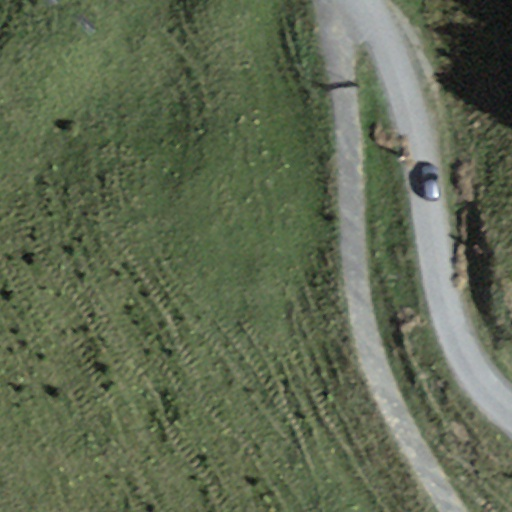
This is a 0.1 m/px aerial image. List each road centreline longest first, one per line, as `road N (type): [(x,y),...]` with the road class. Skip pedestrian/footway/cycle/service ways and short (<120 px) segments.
road 1 (residential): [(453,511),(368,346),(353,272),(336,0)]
road 2 (residential): [(511,411),(457,333),(418,138),(392,64),(356,0)]
